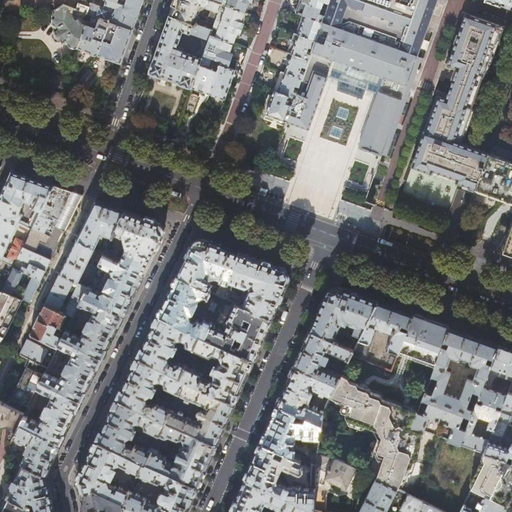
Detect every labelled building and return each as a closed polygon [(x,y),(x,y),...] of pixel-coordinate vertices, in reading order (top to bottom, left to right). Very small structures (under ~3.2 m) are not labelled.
[(110,21),(133,29),(141,6),(125,0),(105,0),(103,8),(102,8),(99,17),(110,21)] [(213,29),(217,19),(220,10),(222,4),(223,1),(221,0),(174,0),(175,0),(170,14),(213,29)] [(251,2),(251,0),(228,0),(227,5),(244,11),(246,4),(248,1),(251,2)] [(330,0),(329,3),(327,9),(325,16),(323,21),(320,28),(319,32),(316,40),(309,59),(307,66),(306,69),(303,77),(300,85),(299,89),(303,90),(306,80),(310,82),(309,86),(311,87),(308,96),(297,92),(296,97),(287,120),(309,128),(328,75),(340,80),(337,89),(363,98),(366,89),(378,93),(360,146),(382,154),(386,156),(421,57),(417,56),(436,0),(330,0)] [(322,7),(301,0),(300,0),(298,5),(296,11),(306,15),(323,21),(325,16),(320,13),(322,7)] [(511,0),(485,0),(499,5),(501,0),(505,2),(504,6),(511,9),(511,8),(511,6),(510,6),(511,3),(511,0)] [(63,4),(54,10),(53,30),(51,35),(56,42),(60,42),(62,41),(63,42),(78,47),(88,21),(84,20),(81,16),(87,12),(89,7),(79,3),(76,9),(63,4)] [(220,10),(217,19),(242,28),(243,23),(241,22),(242,17),(244,11),(227,5),(224,12),(220,10)] [(462,184),(476,188),(488,153),(460,144),(473,108),(472,108),(483,76),(501,25),(466,12),(448,63),(457,67),(453,77),(446,98),(437,94),(412,165),(423,169),(456,181),(462,184)] [(192,87),(199,67),(203,58),(211,34),(213,29),(170,14),(161,39),(149,72),(171,80),(192,87)] [(323,21),(306,15),(302,24),(299,34),(316,40),(319,32),(315,31),(317,27),(320,28),(323,21)] [(88,21),(78,47),(91,52),(98,54),(110,21),(99,17),(96,24),(88,21)] [(217,19),(213,29),(211,34),(226,39),(233,42),(235,35),(237,31),(240,32),(242,28),(217,19)] [(112,59),(121,62),(127,46),(133,29),(110,21),(98,54),(112,59)] [(288,51),(292,53),(309,59),(316,40),(299,34),(295,32),(292,40),(296,41),(295,44),(291,43),(288,51)] [(226,39),(211,34),(203,58),(212,61),(220,64),(236,70),(239,61),(220,54),(223,46),(226,39)] [(288,61),(285,71),(303,77),(306,69),(302,68),(303,65),(307,66),(309,59),(292,53),(288,61)] [(199,67),(192,87),(200,90),(210,93),(220,64),(212,61),(209,71),(199,67)] [(220,64),(210,93),(215,95),(225,99),(231,84),(236,70),(220,64)] [(275,90),(296,97),(297,92),(299,89),(295,87),(296,84),(300,85),(303,77),(285,71),(281,70),(278,79),(275,90)] [(266,113),(287,120),(296,97),(275,90),(270,103),(266,113)] [(290,132),(284,130),(281,137),(287,139),(290,132)] [(511,201),(511,228),(504,251),(511,254),(511,161),(488,153),(476,188),(498,196),(511,201)] [(19,228),(20,229),(30,234),(32,229),(54,184),(13,169),(0,198),(0,260),(1,261),(14,266),(15,264),(18,257),(24,247),(26,242),(17,239),(16,239),(9,256),(8,258),(4,256),(18,223),(21,224),(19,228)] [(64,187),(54,184),(32,229),(30,234),(26,242),(24,247),(51,260),(59,245),(73,217),(83,195),(64,187)] [(113,205),(97,199),(77,238),(96,247),(102,233),(113,236),(114,233),(126,210),(113,205)] [(119,261),(144,274),(165,232),(161,222),(145,216),(126,210),(114,233),(121,236),(124,235),(127,246),(126,246),(127,248),(122,258),(121,258),(119,261)] [(60,274),(78,282),(96,247),(77,238),(70,253),(60,274)] [(194,242),(178,274),(209,290),(212,284),(211,281),(209,281),(211,278),(209,273),(207,272),(208,271),(211,270),(212,272),(217,274),(216,277),(221,278),(220,280),(221,281),(228,284),(229,281),(240,251),(204,238),(194,242)] [(48,267),(51,260),(24,247),(18,257),(30,263),(29,265),(20,261),(18,265),(15,264),(14,266),(14,267),(24,271),(33,276),(42,280),(48,267)] [(96,259),(100,262),(104,254),(105,252),(100,250),(96,259)] [(264,260),(240,251),(229,281),(246,287),(252,283),(255,284),(255,285),(256,286),(256,288),(250,289),(249,290),(242,305),(272,318),(290,278),(285,267),(264,260)] [(84,295),(124,315),(144,274),(119,261),(110,257),(104,254),(100,262),(99,264),(111,270),(113,273),(110,277),(108,281),(105,290),(101,291),(89,285),(88,287),(84,295)] [(38,288),(42,280),(33,276),(26,292),(16,287),(24,271),(14,267),(2,290),(24,299),(31,301),(38,288)] [(88,287),(78,282),(60,274),(54,285),(46,303),(73,317),(84,295),(88,287)] [(178,274),(158,314),(200,335),(206,338),(213,322),(205,318),(204,319),(203,319),(203,320),(199,318),(195,320),(193,319),(191,315),(194,311),(195,308),(197,305),(198,302),(199,300),(199,297),(204,295),(208,297),(209,296),(212,291),(209,290),(178,274)] [(219,287),(216,293),(224,297),(227,288),(227,287),(222,286),(219,287)] [(361,335),(378,301),(339,286),(328,291),(311,330),(334,340),(340,325),(347,327),(349,327),(350,326),(351,323),(356,324),(353,332),(361,335)] [(0,347),(9,330),(24,299),(2,290),(0,294),(0,347)] [(73,317),(67,329),(64,336),(63,337),(103,358),(124,315),(84,295),(73,317)] [(386,348),(398,352),(413,313),(395,307),(378,301),(361,335),(359,338),(372,343),(377,327),(392,333),(386,348)] [(213,322),(206,338),(254,359),(272,318),(242,305),(236,302),(228,320),(229,321),(225,330),(215,326),(216,324),(216,323),(215,323),(213,322)] [(31,333),(58,347),(63,337),(64,336),(58,333),(55,334),(54,333),(54,331),(56,331),(58,326),(60,325),(63,320),(65,319),(67,320),(64,328),(67,329),(73,317),(46,303),(40,315),(31,333)] [(435,365),(449,326),(413,313),(398,352),(435,365)] [(200,335),(158,314),(137,356),(180,377),(187,364),(180,361),(175,363),(172,361),(170,356),(173,354),(174,353),(175,353),(178,346),(178,345),(178,343),(178,340),(182,338),(186,340),(188,345),(194,348),(200,335)] [(474,408),(468,405),(474,390),(480,393),(499,344),(449,326),(435,365),(431,376),(438,379),(432,393),(426,390),(422,399),(429,402),(424,413),(417,411),(416,413),(411,427),(423,431),(428,417),(438,420),(437,423),(444,425),(445,422),(452,425),(448,439),(460,444),(466,428),(460,425),(464,414),(471,417),(474,408)] [(337,384),(342,374),(322,365),(323,361),(326,362),(330,355),(327,354),(328,351),(330,350),(349,359),(352,354),(354,349),(334,340),(311,330),(295,366),(337,384)] [(39,363),(48,367),(58,347),(31,333),(27,341),(21,354),(29,358),(39,363)] [(206,338),(200,335),(194,348),(210,356),(214,354),(219,356),(221,361),(219,362),(218,362),(217,364),(216,364),(212,371),(213,372),(213,374),(213,375),(213,376),(208,378),(204,376),(202,371),(187,364),(180,377),(186,379),(235,402),(254,359),(206,338)] [(63,337),(58,347),(48,367),(45,374),(42,380),(82,400),(103,358),(63,337)] [(511,340),(502,337),(500,344),(511,348),(511,340)] [(503,406),(507,395),(490,389),(494,376),(492,374),(493,371),(496,372),(497,368),(499,369),(497,375),(505,378),(508,372),(511,373),(511,348),(500,344),(499,344),(480,393),(474,408),(471,417),(466,428),(460,444),(477,449),(483,452),(484,452),(489,440),(471,433),(478,416),(490,420),(487,428),(493,430),(497,420),(501,411),(495,409),(497,404),(503,406)] [(180,377),(137,356),(117,397),(166,421),(167,420),(172,408),(159,402),(154,404),(151,402),(149,397),(150,397),(150,396),(151,395),(152,395),(152,394),(153,394),(157,386),(156,386),(156,385),(157,384),(156,382),(156,381),(161,379),(165,381),(166,386),(179,393),(186,379),(180,377)] [(23,402),(29,406),(42,380),(45,374),(36,369),(39,363),(29,358),(25,365),(27,366),(25,371),(16,390),(12,397),(10,396),(7,403),(19,409),(23,402)] [(337,384),(295,366),(278,404),(322,423),(324,410),(308,403),(305,404),(305,406),(302,404),(302,403),(304,402),(305,401),(307,398),(310,400),(313,392),(310,390),(311,388),(311,385),(311,383),(312,382),(314,384),(314,385),(315,388),(331,395),(337,384)] [(423,431),(411,427),(416,413),(415,412),(415,411),(414,409),(387,398),(383,399),(382,396),(372,392),(373,391),(369,384),(363,382),(360,383),(360,384),(350,380),(349,377),(342,374),(337,384),(331,395),(330,397),(333,399),(342,403),(340,409),(342,411),(346,414),(349,424),(368,431),(374,433),(377,438),(373,451),(379,465),(380,465),(376,477),(387,483),(398,488),(401,490),(406,481),(407,476),(412,473),(419,453),(418,450),(425,431),(423,431)] [(172,408),(167,420),(217,443),(235,402),(186,379),(179,393),(172,408)] [(42,380),(29,406),(26,412),(21,423),(61,443),(82,400),(42,380)] [(511,393),(509,392),(507,395),(503,406),(501,411),(497,420),(507,424),(511,412),(511,393)] [(146,463),(147,462),(154,447),(160,434),(166,421),(117,397),(97,439),(143,462),(146,463)] [(0,426),(10,424),(18,428),(21,423),(26,412),(19,409),(7,403),(0,400),(0,426)] [(322,423),(278,404),(267,430),(262,441),(294,455),(298,441),(297,439),(298,438),(299,435),(304,436),(304,437),(320,438),(322,423)] [(199,485),(217,443),(167,420),(166,421),(160,434),(165,437),(170,435),(177,439),(181,437),(183,438),(184,441),(180,451),(179,451),(177,456),(177,458),(175,462),(173,462),(172,461),(168,459),(167,456),(161,453),(160,449),(154,447),(147,462),(199,485)] [(511,461),(511,442),(510,443),(509,444),(508,444),(507,445),(506,445),(506,447),(499,444),(507,424),(497,420),(493,430),(489,440),(484,452),(511,461)] [(28,452),(25,458),(26,458),(24,464),(46,475),(61,443),(21,423),(18,428),(14,436),(20,438),(18,442),(22,444),(23,443),(24,441),(29,443),(31,442),(32,440),(33,441),(34,445),(31,451),(28,452)] [(143,462),(97,439),(77,478),(81,492),(95,488),(123,501),(125,502),(130,491),(124,488),(124,487),(124,486),(121,484),(119,485),(115,484),(115,485),(111,483),(110,478),(116,465),(120,463),(127,466),(127,467),(127,468),(128,468),(131,470),(132,470),(132,469),(139,472),(143,462)] [(294,455),(262,441),(258,450),(246,478),(288,497),(315,510),(317,466),(317,465),(312,463),(311,488),(301,487),(301,486),(289,485),(288,486),(281,482),(278,478),(283,466),(300,474),(303,471),(303,466),(301,465),(302,459),(294,455)] [(508,505),(511,496),(511,461),(484,452),(481,458),(483,463),(479,464),(470,483),(471,485),(472,487),(508,505)] [(331,455),(317,454),(317,459),(317,465),(317,466),(325,468),(331,455)] [(347,488),(358,468),(355,466),(335,456),(325,478),(347,488)] [(148,511),(186,511),(199,485),(147,462),(146,463),(143,462),(139,472),(138,473),(144,475),(144,477),(148,478),(150,477),(159,482),(161,481),(161,480),(166,482),(167,485),(160,502),(155,504),(151,502),(152,500),(152,499),(142,495),(142,493),(138,492),(137,493),(131,490),(130,491),(125,502),(148,511)] [(46,475),(24,464),(16,479),(8,496),(31,508),(39,511),(48,511),(54,510),(46,475)] [(386,511),(398,488),(387,483),(376,477),(358,511),(386,511)] [(288,497),(246,478),(235,502),(230,511),(261,511),(266,502),(282,509),(288,497)] [(504,511),(508,505),(472,487),(459,511),(504,511)] [(125,508),(123,501),(95,488),(81,492),(85,511),(123,511),(125,508)] [(445,511),(414,496),(408,493),(400,509),(405,511),(445,511)] [(29,511),(31,508),(8,496),(6,500),(2,509),(8,511),(29,511)] [(314,511),(315,510),(288,497),(282,509),(288,511),(314,511)] [(148,511),(125,502),(123,501),(125,508),(123,511),(148,511)]
